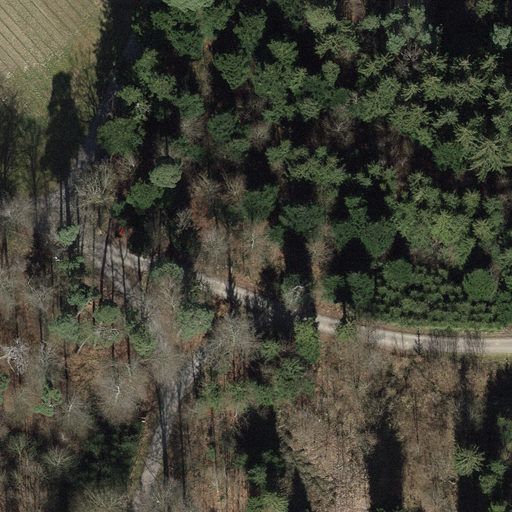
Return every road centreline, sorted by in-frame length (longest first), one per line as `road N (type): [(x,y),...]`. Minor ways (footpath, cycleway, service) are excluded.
road 1 (track): [(110,253),(251,296),(292,317),(397,341),(511,344)]
road 2 (track): [(156,0),(54,223)]
road 3 (track): [(110,253),(147,321),(170,404)]
road 4 (track): [(170,404),(184,370),(230,328),(292,317)]
road 5 (track): [(0,202),(110,253)]
